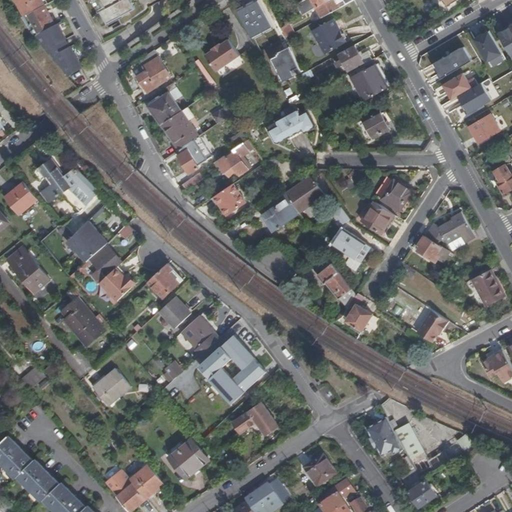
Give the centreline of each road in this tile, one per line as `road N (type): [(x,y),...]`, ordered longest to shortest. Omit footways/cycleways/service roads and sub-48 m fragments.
road 1 (residential): [(333,423),(248,314),(144,229)]
road 2 (residential): [(109,75),(172,197),(276,277)]
road 3 (residential): [(333,423),(200,511)]
road 4 (residential): [(373,288),(439,188),(464,170)]
road 5 (residential): [(0,162),(109,75)]
road 6 (residential): [(217,0),(109,75)]
road 7 (residential): [(329,161),(434,161),(455,153)]
